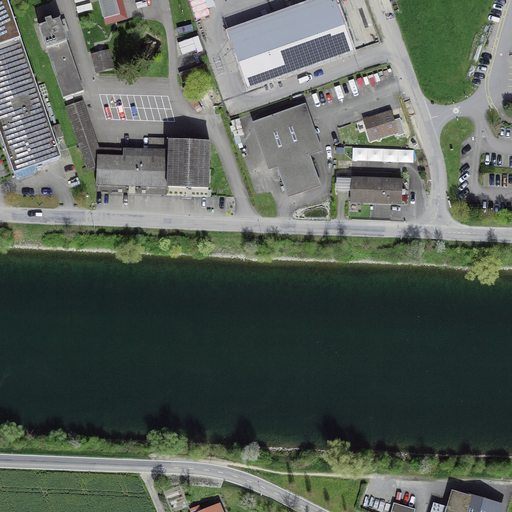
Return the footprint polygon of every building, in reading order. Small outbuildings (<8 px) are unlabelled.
[(7,0),(0,0),(0,43),(21,36),(7,0)] [(104,20),(120,15),(118,9),(115,0),(100,0),(98,1),(104,20)] [(122,0),(115,0),(120,15),(104,20),(105,26),(128,20),(122,0)] [(337,0),(309,0),(225,30),(246,89),(356,50),(337,0)] [(60,20),(39,27),(63,98),(84,91),(60,20)] [(0,132),(13,173),(60,156),(21,36),(0,43),(0,132)] [(198,37),(178,43),(182,55),(202,48),(198,37)] [(107,52),(93,56),(97,72),(112,68),(107,52)] [(207,75),(204,66),(180,74),(183,83),(207,75)] [(210,84),(200,88),(202,94),(213,90),(210,84)] [(252,123),(267,171),(276,168),(285,196),(316,187),(306,155),(319,151),(305,107),(252,123)] [(98,170),(97,184),(132,186),(168,187),(168,195),(207,197),(210,145),(167,143),(167,152),(117,149),(117,157),(98,157),(84,114),(70,119),(89,170),(98,170)] [(389,114),(364,121),(370,142),(395,134),(389,114)] [(401,183),(352,182),(351,204),(400,206),(401,183)] [(452,508),(450,511),(502,511),(504,509),(457,493),(452,508)] [(450,511),(452,508),(434,502),(431,511),(450,511)]
